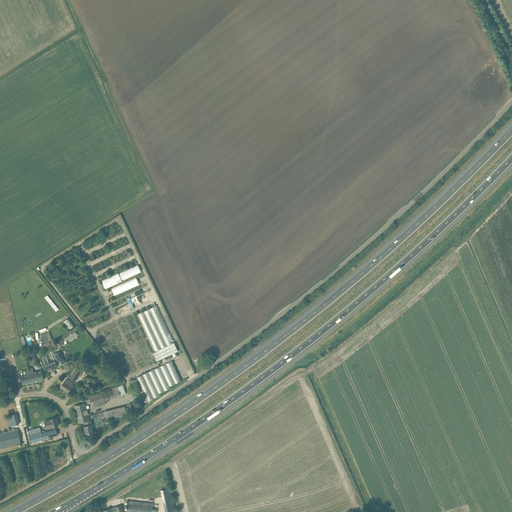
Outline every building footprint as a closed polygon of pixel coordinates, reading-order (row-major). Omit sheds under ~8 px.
[(138,265),(102,280),(105,288),(142,273),(138,265)] [(114,296),(139,285),(136,278),(112,289),(114,296)] [(147,297),(152,295),(150,290),(135,296),(136,299),(143,296),(144,299),(147,297)] [(63,322),(69,330),(75,326),(69,318),(63,322)] [(46,334),(41,336),(45,347),(50,345),(46,334)] [(178,351),(174,342),(173,343),(154,352),(152,353),(156,361),(178,351)] [(62,361),(61,358),(65,357),(63,353),(60,354),(59,353),(52,356),(54,360),(57,359),(59,363),(62,361)] [(45,365),(45,366),(47,371),(57,367),(54,361),(45,365)] [(173,361),(137,375),(147,401),(160,396),(158,393),(170,388),(169,386),(181,381),(173,361)] [(3,376),(10,375),(7,365),(4,366),(4,363),(0,363),(0,369),(2,369),(3,376)] [(75,369),(70,378),(75,381),(80,373),(82,369),(77,367),(75,370),(75,369)] [(33,378),(34,382),(43,380),(41,371),(34,373),(33,368),(28,369),(30,379),(33,378)] [(20,376),(21,380),(22,385),(34,382),(33,378),(30,379),(28,369),(25,370),(26,374),(20,376)] [(67,392),(70,388),(71,386),(67,384),(69,381),(66,379),(64,382),(60,387),(67,392)] [(130,381),(135,390),(140,388),(136,379),(130,381)] [(76,390),(79,394),(80,395),(83,392),(82,391),(84,389),(81,386),(76,390)] [(118,387),(102,392),(89,396),(91,402),(93,401),(95,407),(106,403),(105,401),(120,396),(118,387)] [(92,433),(85,403),(74,406),(78,423),(86,422),(87,426),(84,426),(86,434),(92,433)] [(103,412),(105,420),(126,414),(126,412),(132,411),(131,410),(130,406),(125,408),(124,407),(124,406),(103,412)] [(7,416),(10,426),(19,424),(16,414),(7,416)] [(46,429),(52,428),(58,426),(56,418),(49,420),(44,422),(46,429)] [(41,433),(40,429),(37,430),(38,433),(29,435),(31,442),(57,435),(56,429),(47,432),(41,433)] [(0,448),(21,444),(17,430),(0,433),(0,448)] [(163,489),(160,490),(165,511),(174,511),(175,511),(169,488),(163,489)]
